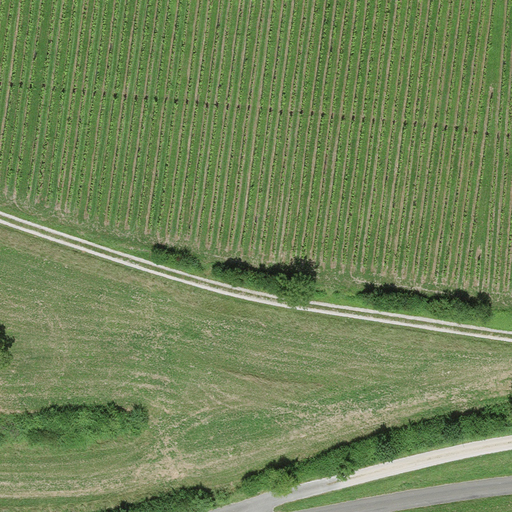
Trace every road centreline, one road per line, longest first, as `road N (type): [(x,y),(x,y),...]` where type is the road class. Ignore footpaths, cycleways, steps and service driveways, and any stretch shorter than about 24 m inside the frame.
road 1 (track): [(511,339),(224,293),(0,221)]
road 2 (track): [(245,511),(432,457),(511,443)]
road 3 (unclassified): [(511,485),(346,511)]
